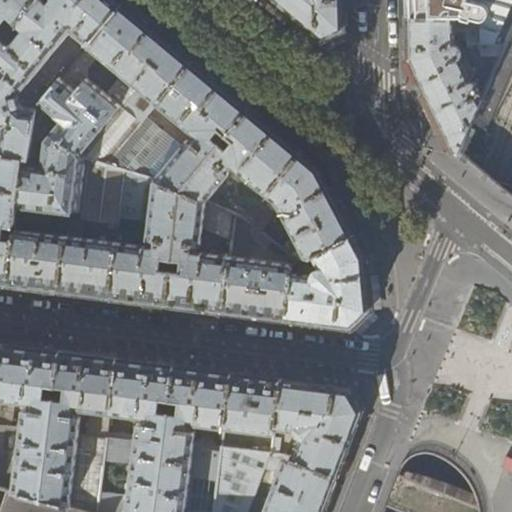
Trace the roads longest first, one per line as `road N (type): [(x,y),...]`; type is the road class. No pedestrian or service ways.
road 1 (residential): [(0,307),(396,353)]
road 2 (residential): [(340,116),(200,0)]
road 3 (residential): [(396,353),(401,377),(393,411),(351,511)]
road 4 (unclassified): [(396,353),(456,211)]
road 5 (residential): [(456,211),(340,116)]
road 6 (residential): [(371,0),(372,69),(363,95),(340,116)]
